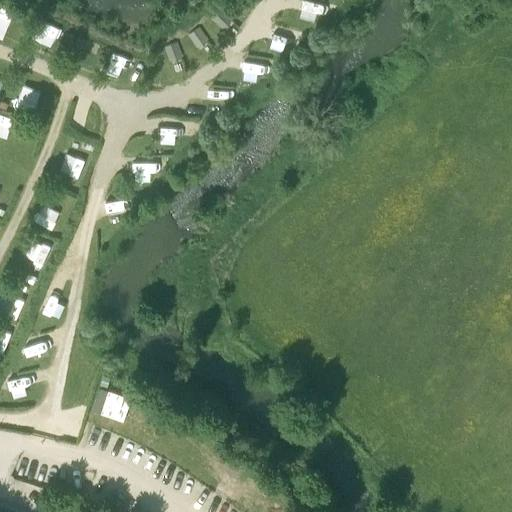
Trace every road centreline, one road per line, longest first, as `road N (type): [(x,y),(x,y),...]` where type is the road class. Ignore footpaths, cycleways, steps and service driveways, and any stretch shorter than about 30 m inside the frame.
road 1 (track): [(121,101),(53,407),(47,420),(0,417)]
road 2 (track): [(0,251),(67,99),(64,77),(53,68),(0,53)]
road 3 (track): [(66,90),(131,104),(177,96),(247,40),(274,0)]
